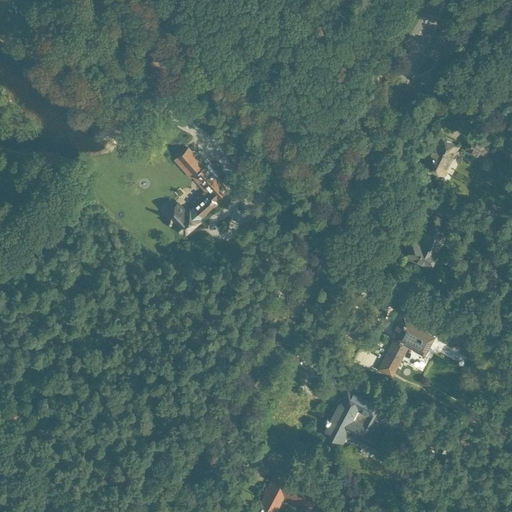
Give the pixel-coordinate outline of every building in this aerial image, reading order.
[(488,141),(511,153),(511,110),(507,109),(504,110),(501,111),(489,133),(492,134),(488,141)] [(425,165),(434,170),(443,174),(457,146),(440,137),(425,165)] [(466,147),(483,157),(489,146),(471,137),(466,147)] [(204,170),(199,165),(190,173),(195,178),(204,170)] [(463,211),(442,200),(437,209),(458,221),(463,211)] [(178,203),(171,210),(169,212),(170,213),(167,215),(172,220),(174,219),(176,221),(175,222),(176,223),(183,231),(183,230),(186,232),(200,220),(188,207),(185,210),(178,203)] [(405,257),(412,261),(413,258),(431,268),(439,253),(437,252),(446,236),(441,234),(447,222),(434,215),(425,232),(425,233),(425,234),(422,241),(416,238),(405,257)] [(383,361),(392,366),(396,368),(409,343),(417,347),(418,345),(425,349),(432,336),(411,325),(415,317),(403,310),(393,328),(399,331),(383,361)] [(466,330),(478,336),(482,327),(470,322),(466,330)] [(326,433),(335,437),(343,442),(350,427),(366,436),(382,404),(349,387),(338,410),(335,408),(329,418),(327,417),(326,420),(331,423),(326,433)] [(491,437),(499,442),(505,431),(497,427),(491,437)] [(435,444),(446,449),(452,438),(442,432),(435,444)] [(269,511),(275,501),(279,503),(284,493),(309,507),(317,493),(296,482),(297,479),(278,469),(272,480),(269,478),(268,480),(273,482),(271,485),(270,485),(269,486),(268,486),(267,487),(264,493),(266,494),(256,511),(269,511)]
